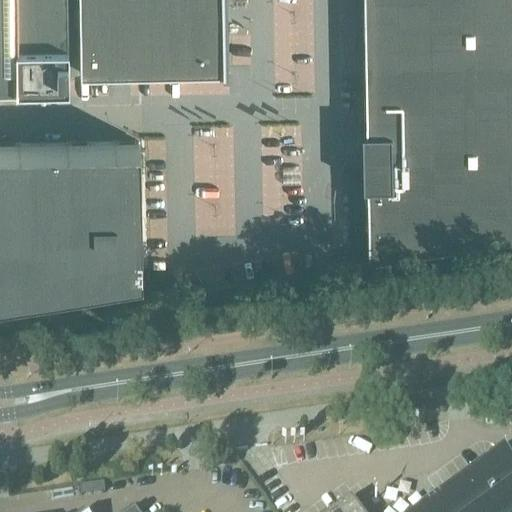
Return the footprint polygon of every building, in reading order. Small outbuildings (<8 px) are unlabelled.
[(68,45),(67,0),(0,0),(0,86),(1,86),(69,85),(68,45)] [(80,66),(80,72),(224,70),(225,70),(223,0),(79,0),(80,66)] [(511,0),(363,0),(366,128),(362,128),(362,132),(366,132),(367,149),(367,179),(363,179),(363,183),(367,183),(368,233),(368,258),(369,258),(489,239),(489,238),(511,234),(511,0)] [(0,142),(0,296),(142,274),(140,140),(0,142)] [(511,511),(511,463),(502,451),(418,511),(511,511)]
